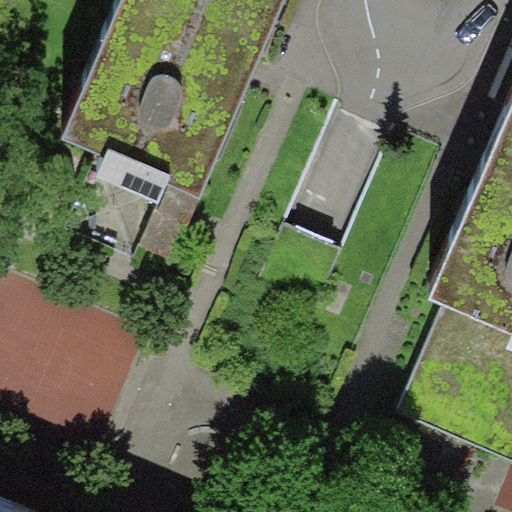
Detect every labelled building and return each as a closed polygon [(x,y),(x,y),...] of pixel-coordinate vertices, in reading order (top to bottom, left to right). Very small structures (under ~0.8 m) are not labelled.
[(242,77),(270,11),(244,0),(114,0),(62,121),(103,139),(96,155),(164,184),(140,241),(166,252),(242,77)] [(275,0),(244,0),(270,11),(275,0)] [(511,79),(499,109),(511,114),(511,79)] [(511,114),(499,109),(470,176),(424,285),(442,293),(511,322),(511,114)] [(511,322),(442,293),(391,413),(511,464),(511,322)] [(0,511),(18,511),(19,511),(0,502),(0,511)]
